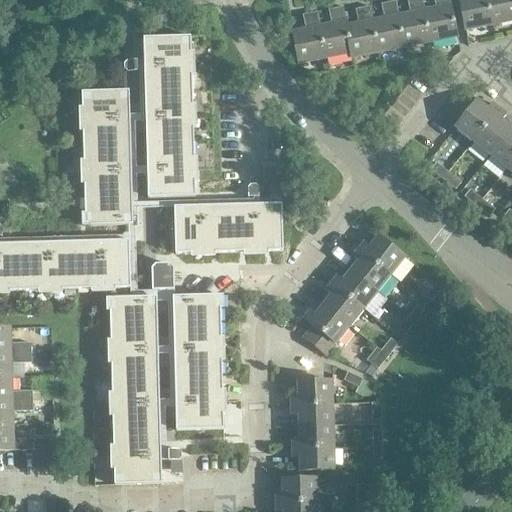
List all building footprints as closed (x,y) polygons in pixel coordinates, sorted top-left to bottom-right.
[(430,44),(421,0),(413,0),(415,6),(408,7),(410,14),(398,16),(395,3),(404,49),(430,44)] [(421,0),(430,44),(457,38),(449,0),(440,0),(441,1),(434,2),(436,9),(424,11),(421,0)] [(492,26),(486,0),(458,0),(465,32),(492,26)] [(511,0),(486,0),(492,26),(511,22),(511,0)] [(404,49),(395,3),(387,4),(389,11),(383,12),(384,19),(372,22),(370,8),(369,8),(378,54),(404,49)] [(343,8),(342,9),(352,59),(378,54),(369,8),(362,10),(363,16),(357,17),(358,24),(347,27),(346,22),(345,22),(343,8)] [(352,59),(342,9),(335,10),(336,17),(330,18),(331,25),(320,27),(317,14),(316,14),(325,60),(350,55),(351,60),(352,59)] [(325,60),(316,14),(309,15),(310,22),(304,23),(305,30),(292,33),(299,65),(325,60)] [(195,128),(190,128),(189,107),(194,107),(193,76),(189,76),(188,54),(193,54),(192,37),(145,39),(145,51),(150,51),(150,81),(146,81),(147,104),(151,104),(152,134),(147,134),(148,156),(152,156),(153,187),(149,187),(149,199),(196,198),(196,170),(191,170),(191,160),(195,160),(195,128)] [(129,73),(138,72),(138,61),(128,62),(126,65),(126,70),(129,73)] [(129,210),(133,210),(133,187),(129,187),(128,157),(132,157),(131,134),(127,134),(127,104),(131,104),(130,92),(83,93),(83,110),(88,110),(89,131),(84,131),(85,163),(89,162),(90,184),(85,184),(86,227),(130,226),(129,210)] [(473,143),(499,110),(492,105),(487,110),(477,102),(455,129),(473,143)] [(499,110),(473,143),(490,157),(511,129),(501,122),(506,116),(499,110)] [(511,130),(511,129),(490,157),(506,170),(511,163),(511,130)] [(443,181),(448,174),(436,164),(430,171),(443,181)] [(266,182),(282,181),(282,170),(266,170),(266,182)] [(448,174),(443,181),(455,191),(461,184),(448,174)] [(249,199),(260,198),(260,188),(257,186),(252,186),(249,189),(249,199)] [(477,208),(482,201),(470,191),(464,198),(477,208)] [(482,201),(477,208),(489,218),(495,211),(482,201)] [(176,255),(284,252),(283,205),(270,205),(271,210),(240,210),(240,206),(218,207),(218,211),(187,212),(187,208),(175,208),(176,255)] [(511,224),(511,213),(509,211),(503,218),(511,224)] [(357,253),(389,279),(391,277),(400,284),(414,267),(378,237),(370,248),(364,244),(357,253)] [(115,290),(131,289),(130,242),(118,242),(118,246),(87,247),(87,243),(65,243),(65,248),(35,248),(34,244),(12,245),(12,249),(0,249),(0,288),(9,288),(9,292),(40,292),(40,287),(62,286),(62,291),(93,290),(93,286),(114,285),(115,290)] [(389,279),(357,253),(353,258),(358,262),(347,277),(374,299),(389,279)] [(153,292),(175,292),(175,269),(170,265),(156,266),(152,270),(153,292)] [(374,299),(347,277),(343,282),(337,278),(326,292),(332,296),(331,296),(359,318),(374,299)] [(432,302),(443,289),(436,284),(426,297),(432,302)] [(359,318),(331,296),(316,316),(343,337),(359,318)] [(177,432),(219,431),(224,431),(223,414),(219,414),(218,392),(223,392),(222,361),(218,361),(217,340),(222,339),(221,308),(216,308),(216,297),(177,297),(178,314),(174,314),(174,336),(178,336),(179,367),(175,367),(175,389),(180,389),(180,419),(176,420),(177,432)] [(115,487),(119,486),(162,485),(162,473),(157,473),(157,443),(161,442),(160,420),(156,420),(155,390),(160,390),(159,367),(155,367),(154,337),(158,337),(158,314),(154,314),(153,298),(115,299),(115,311),(110,311),(111,342),(116,342),(116,364),(112,364),(112,395),(117,395),(118,417),(113,417),(114,448),(118,448),(119,470),(114,470),(115,487)] [(408,319),(415,324),(425,312),(418,306),(408,319)] [(343,337),(316,316),(310,312),(304,319),(313,327),(304,338),(327,357),(343,337)] [(415,324),(408,319),(398,331),(405,336),(415,324)] [(0,354),(32,354),(31,344),(11,344),(11,329),(0,329),(0,354)] [(381,352),(388,358),(398,345),(391,340),(381,352)] [(388,358),(381,352),(371,365),(378,370),(388,358)] [(32,364),(32,354),(0,354),(0,378),(12,378),(12,364),(32,364)] [(359,388),(363,380),(348,374),(344,382),(359,388)] [(0,402),(33,402),(41,401),(41,393),(33,393),(33,392),(13,392),(12,378),(0,378),(0,402)] [(291,406),(333,405),(332,383),(298,384),(298,398),(291,398),(291,406)] [(0,426),(13,426),(13,412),(33,412),(33,402),(0,402),(0,426)] [(372,421),(381,420),(381,404),(372,404),(372,421)] [(333,405),(291,406),(291,416),(298,415),(299,428),(334,427),(333,405)] [(14,440),(13,426),(0,426),(0,451),(34,450),(34,440),(14,440)] [(334,427),(299,428),(299,441),(292,441),(292,450),(334,449),(334,427)] [(373,448),(382,448),(381,432),(373,432),(373,448)] [(382,448),(373,448),(373,463),(382,463),(382,448)] [(334,449),(292,450),(292,459),(299,458),(300,472),(335,471),(334,449)] [(179,462),(181,459),(181,454),(178,451),(169,451),(169,462),(179,462)] [(276,504),(318,503),(317,480),(282,481),(283,495),(275,495),(276,504)] [(357,502),(365,502),(365,486),(356,486),(357,502)] [(365,511),(365,502),(357,502),(356,511),(365,511)] [(318,511),(318,503),(276,504),(275,511),(318,511)]
